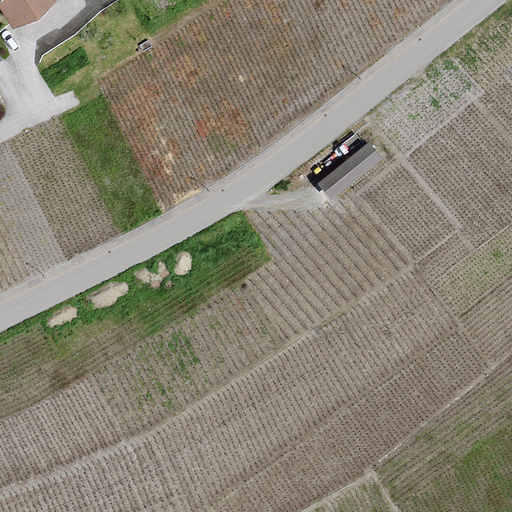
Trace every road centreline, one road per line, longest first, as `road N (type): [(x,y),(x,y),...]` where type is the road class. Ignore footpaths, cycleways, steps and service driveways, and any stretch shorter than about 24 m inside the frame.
road 1 (residential): [(0,315),(248,182),(490,0)]
road 2 (unknown): [(0,115),(21,102),(28,80),(20,61),(30,44),(66,27)]
